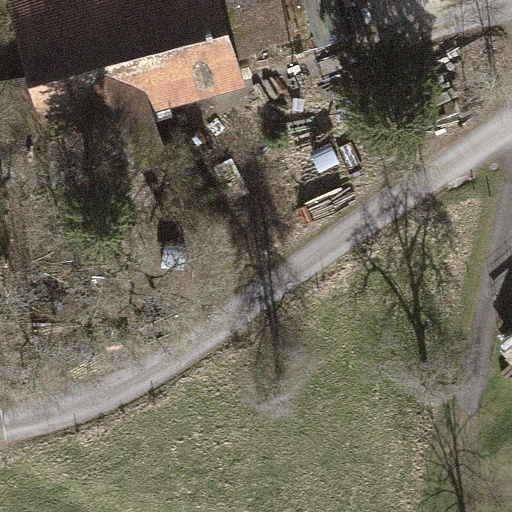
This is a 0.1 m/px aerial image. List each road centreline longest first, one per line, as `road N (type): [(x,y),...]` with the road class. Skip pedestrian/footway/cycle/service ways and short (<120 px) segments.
road 1 (track): [(0,428),(94,406),(511,135)]
road 2 (track): [(194,125),(511,14)]
road 3 (track): [(511,211),(472,424)]
